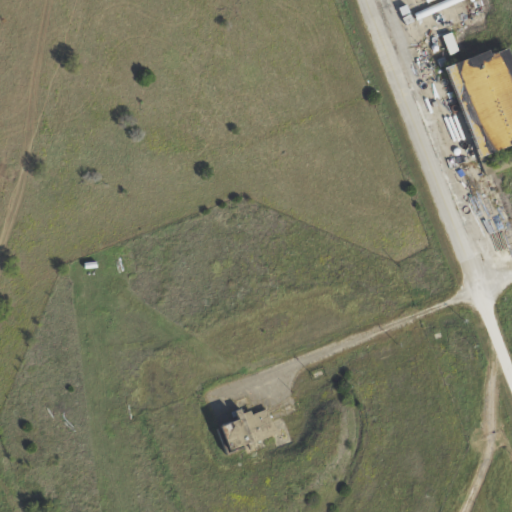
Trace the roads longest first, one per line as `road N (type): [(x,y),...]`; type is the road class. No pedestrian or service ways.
road 1 (residential): [(511,362),(371,0)]
road 2 (track): [(497,322),(493,444),(458,511)]
